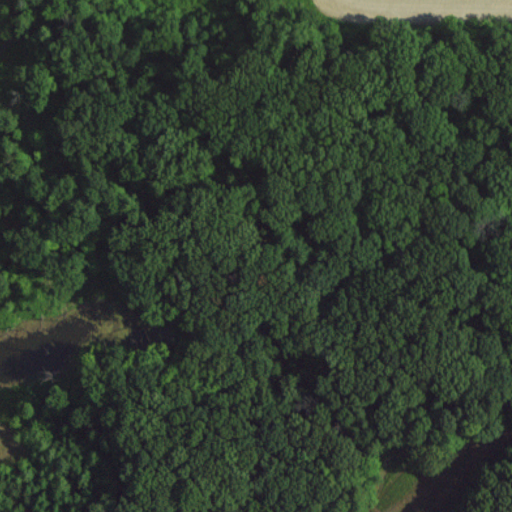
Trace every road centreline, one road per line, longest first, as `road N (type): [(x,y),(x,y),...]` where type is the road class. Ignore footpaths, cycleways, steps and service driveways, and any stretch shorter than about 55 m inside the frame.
road 1 (residential): [(511,400),(440,375),(415,233),(415,0)]
road 2 (residential): [(511,438),(380,511)]
